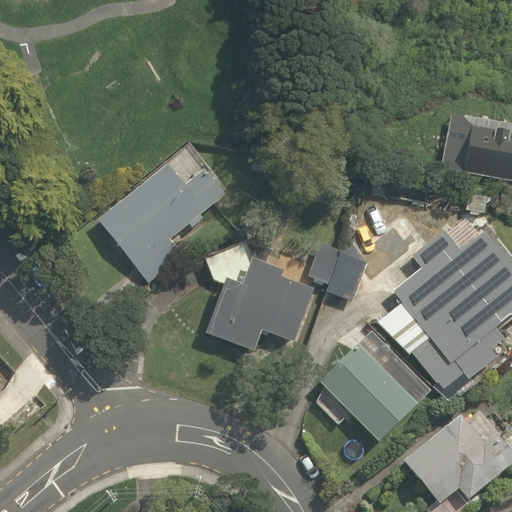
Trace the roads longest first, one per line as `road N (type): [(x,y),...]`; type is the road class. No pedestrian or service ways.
road 1 (residential): [(137,434),(0,274)]
road 2 (residential): [(291,511),(252,467),(207,441),(137,434)]
road 3 (residential): [(137,434),(71,469),(22,511)]
